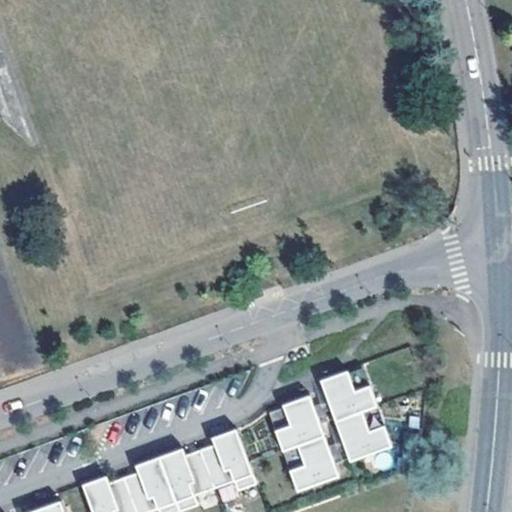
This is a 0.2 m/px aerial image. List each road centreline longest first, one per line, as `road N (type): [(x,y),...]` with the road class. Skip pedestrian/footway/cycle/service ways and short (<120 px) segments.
road 1 (residential): [(0,415),(405,270),(436,262),(500,265)]
road 2 (unknown): [(465,0),(500,265)]
road 3 (tertiary): [(486,511),(500,265)]
